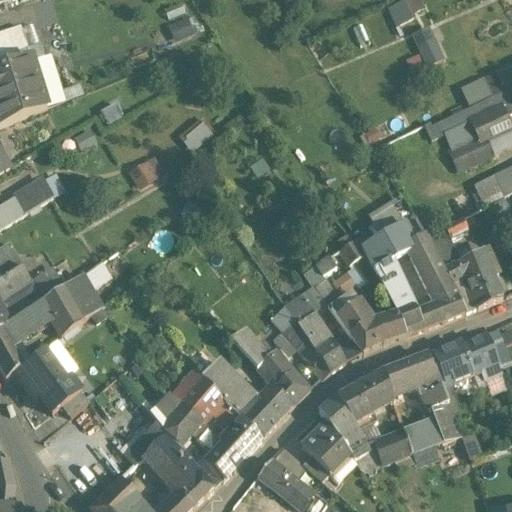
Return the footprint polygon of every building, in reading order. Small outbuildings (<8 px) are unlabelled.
[(418,0),(414,0),(404,5),(412,24),(415,22),(412,16),(424,11),(418,0)] [(412,24),(404,5),(386,13),(394,32),(412,24)] [(190,18),(171,28),(181,45),(199,35),(190,18)] [(0,60),(28,52),(20,30),(0,36),(0,60)] [(420,58),(425,70),(443,63),(429,32),(412,39),(420,58)] [(38,49),(0,61),(0,72),(23,65),(23,66),(42,60),(38,49)] [(410,76),(425,70),(420,58),(404,64),(410,76)] [(23,65),(0,72),(0,132),(40,116),(23,66),(23,65)] [(500,74),(465,90),(473,108),(508,92),(500,74)] [(511,91),(431,130),(429,126),(424,129),(431,144),(444,137),(499,111),(511,104),(511,91)] [(511,104),(499,111),(504,120),(507,118),(511,116),(511,104)] [(499,111),(444,137),(460,173),(486,161),(481,148),(511,134),(511,127),(507,118),(504,120),(499,111)] [(197,154),(220,135),(206,119),(183,138),(197,154)] [(511,134),(481,148),(486,161),(511,149),(511,134)] [(0,177),(10,171),(3,159),(0,160),(0,177)] [(158,159),(132,175),(144,193),(169,177),(158,159)] [(484,211),(503,201),(495,183),(511,175),(511,169),(474,187),(484,211)] [(503,201),(511,197),(511,175),(495,183),(503,201)] [(41,182),(0,206),(0,214),(6,212),(13,226),(54,202),(41,182)] [(0,233),(13,226),(6,212),(0,214),(0,233)] [(461,222),(444,231),(451,245),(468,236),(461,222)] [(411,225),(396,234),(408,255),(426,243),(425,241),(415,225),(412,227),(411,225)] [(444,231),(425,241),(426,243),(441,273),(442,273),(460,264),(451,245),(444,231)] [(382,242),(363,253),(366,259),(374,272),(391,262),(392,264),(393,263),(382,242)] [(441,273),(426,243),(408,255),(423,287),(444,324),(465,316),(449,287),(442,273),(441,273)] [(355,244),(339,254),(349,270),(352,268),(365,259),(355,244)] [(8,247),(0,251),(0,278),(2,282),(21,270),(8,247)] [(460,264),(442,273),(449,287),(464,280),(477,312),(502,302),(501,301),(502,301),(481,254),(460,264)] [(332,259),(315,270),(322,280),(336,272),(333,267),(336,265),(332,259)] [(374,272),(366,259),(365,259),(352,268),(365,287),(377,279),(374,272)] [(101,267),(64,291),(88,300),(113,283),(101,267)] [(2,282),(0,283),(0,331),(15,322),(4,304),(26,290),(25,289),(31,286),(21,270),(2,282)] [(55,275),(31,290),(41,306),(64,291),(55,275)] [(336,309),(343,304),(328,281),(314,290),(330,313),(336,309)] [(404,289),(396,293),(394,289),(389,291),(391,295),(386,297),(397,319),(397,320),(406,339),(424,332),(404,289)] [(64,291),(41,306),(51,323),(61,341),(91,320),(97,316),(88,300),(64,291)] [(306,296),(284,311),(297,329),(313,318),(315,317),(310,310),(314,307),(306,296)] [(376,329),(353,298),(343,304),(336,309),(330,313),(362,357),(362,356),(362,357),(382,345),(382,346),(386,344),(375,329),(376,329)] [(15,322),(0,331),(0,371),(6,382),(14,376),(30,364),(23,354),(17,357),(11,346),(31,333),(32,335),(51,323),(41,306),(15,322)] [(297,329),(284,311),(268,323),(280,336),(272,343),(288,362),(296,355),(320,383),(329,376),(297,329)] [(97,316),(91,320),(96,328),(107,320),(101,313),(97,316)] [(346,365),(313,318),(297,329),(329,376),(346,365)] [(406,339),(397,320),(397,319),(390,323),(399,341),(406,339)] [(228,345),(253,373),(269,360),(244,330),(228,345)] [(485,339),(461,348),(460,345),(432,357),(445,389),(445,390),(454,386),(481,375),(497,368),(485,339)] [(76,373),(55,346),(30,364),(14,376),(35,405),(40,401),(52,416),(61,409),(80,395),(68,379),(76,373)] [(284,364),(275,354),(269,360),(253,373),(259,384),(266,391),(286,412),(304,395),(283,365),(284,364)] [(432,357),(383,375),(390,395),(407,388),(409,393),(416,390),(420,398),(430,413),(434,411),(438,420),(452,415),(442,390),(445,389),(432,357)] [(231,410),(249,394),(220,362),(203,378),(226,405),(231,410)] [(283,365),(304,395),(310,391),(284,364),(283,365)] [(497,368),(481,375),(485,384),(501,377),(497,368)] [(383,375),(338,400),(337,399),(318,415),(325,424),(350,457),(355,464),(355,463),(368,456),(366,449),(366,448),(358,434),(372,427),(377,424),(373,416),(393,405),(390,395),(383,375)] [(207,432),(214,422),(226,405),(203,378),(177,404),(181,408),(201,426),(207,432)] [(452,415),(461,439),(469,462),(489,455),(479,429),(471,432),(454,386),(445,390),(445,389),(442,390),(452,415)] [(255,400),(276,422),(286,412),(266,391),(255,400)] [(255,400),(249,394),(231,410),(238,418),(265,442),(276,422),(255,400)] [(80,395),(61,409),(70,420),(88,406),(80,395)] [(181,408),(168,398),(153,413),(149,417),(156,427),(160,431),(160,432),(167,438),(180,450),(196,432),(201,426),(181,408)] [(153,413),(145,404),(141,407),(149,417),(153,413)] [(231,410),(226,405),(214,422),(225,432),(238,418),(231,410)] [(414,429),(403,433),(403,435),(411,457),(461,439),(452,415),(438,420),(435,421),(414,429)] [(225,432),(217,441),(220,444),(243,466),(265,442),(238,418),(225,432)] [(411,421),(400,425),(403,433),(414,429),(411,421)] [(325,424),(301,448),(311,459),(329,477),(350,457),(325,424)] [(400,425),(395,427),(399,437),(403,435),(403,433),(400,425)] [(207,432),(201,426),(196,432),(202,438),(207,432)] [(156,427),(126,455),(136,466),(142,460),(167,438),(160,432),(160,431),(156,427)] [(372,427),(358,434),(366,448),(373,446),(380,443),(372,427)] [(380,443),(373,446),(381,468),(411,457),(403,435),(399,437),(380,443)] [(167,438),(142,460),(159,477),(184,454),(180,450),(167,438)] [(243,466),(220,444),(203,461),(226,484),(243,466)] [(373,446),(366,448),(366,449),(368,456),(355,463),(355,464),(363,475),(374,471),(375,473),(376,473),(375,470),(381,468),(373,446)] [(168,508),(171,511),(191,511),(214,490),(184,454),(159,477),(177,499),(168,508)] [(329,477),(311,459),(302,467),(322,484),(329,477)] [(0,490),(16,490),(17,487),(12,465),(10,461),(0,462),(0,490)] [(312,496),(270,462),(257,478),(300,511),(312,496)] [(171,511),(168,508),(162,511),(149,511),(120,481),(89,510),(90,511),(171,511)] [(0,490),(0,508),(15,510),(16,490),(0,490)] [(312,496),(300,511),(317,511),(323,504),(312,496)]
